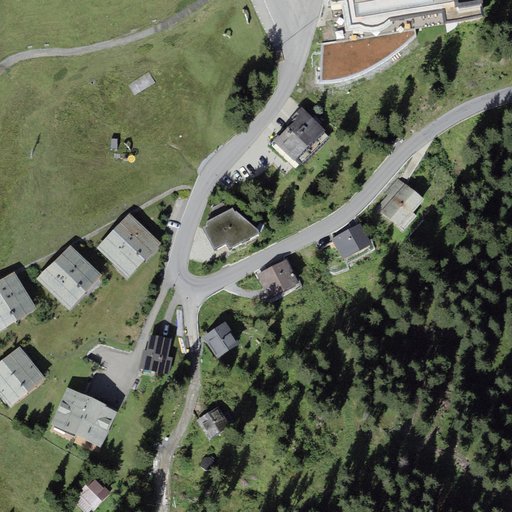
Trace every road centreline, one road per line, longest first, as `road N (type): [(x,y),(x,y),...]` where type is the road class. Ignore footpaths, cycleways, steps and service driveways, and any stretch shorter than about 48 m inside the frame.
road 1 (residential): [(511,92),(429,131),(321,227),(189,283)]
road 2 (residential): [(189,283),(173,264),(188,217),(215,168),(280,98),(314,0)]
road 3 (residential): [(161,511),(165,459),(194,378),(189,283)]
road 4 (track): [(205,0),(171,25),(40,54),(0,72)]
